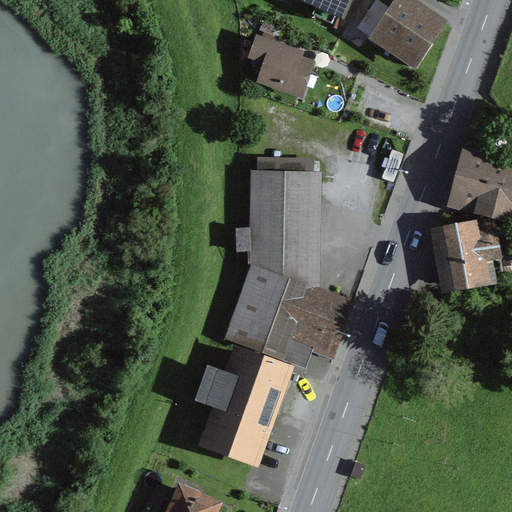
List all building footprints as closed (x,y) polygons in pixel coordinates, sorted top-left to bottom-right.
[(297,0),(316,8),(313,15),(331,24),(334,17),(343,21),(352,0),(297,0)] [(394,0),(391,6),(381,0),(374,0),(354,30),(414,70),(447,21),(415,0),(394,0)] [(275,36),(280,26),(266,18),(260,28),(275,36)] [(304,51),(256,35),(248,58),(263,63),(256,83),(302,99),(315,62),(302,57),(304,51)] [(511,216),(511,158),(462,146),(447,206),(496,219),(510,223),(511,216)] [(396,184),(406,155),(394,150),(383,179),(396,184)] [(249,252),(248,274),(224,339),(305,369),(312,351),(334,359),(355,301),(320,288),(321,171),(315,171),(315,158),(257,157),(257,170),(250,170),(249,229),(235,228),(235,252),(249,252)] [(511,225),(497,229),(496,219),(430,231),(442,296),(498,285),(493,261),(502,259),(504,268),(511,266),(511,225)] [(234,345),(225,372),(207,365),(194,401),(212,407),(197,447),(258,469),(295,367),(234,345)] [(360,481),(366,465),(355,462),(350,477),(360,481)] [(165,511),(218,511),(223,502),(179,482),(165,511)]
